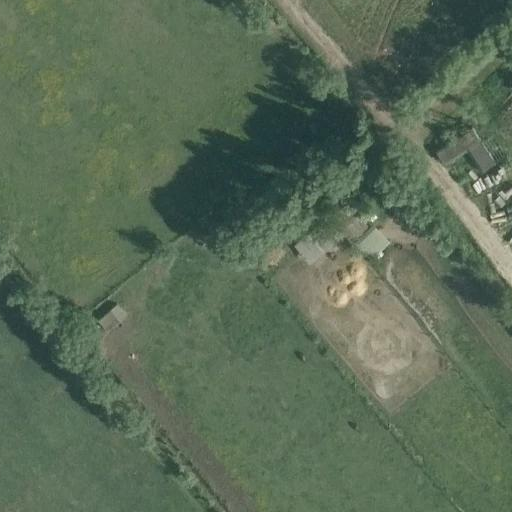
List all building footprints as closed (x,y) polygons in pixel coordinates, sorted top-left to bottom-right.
[(466,149),(481,171),(496,161),(483,142),(472,126),(435,151),(445,165),(466,149)] [(483,142),(496,161),(507,154),(494,135),(483,142)] [(500,162),(474,178),(481,189),(507,173),(500,162)] [(511,179),(490,195),(496,204),(511,192),(511,179)] [(295,244),(310,263),(344,235),(351,243),(369,227),(349,202),(295,244)] [(374,223),(355,242),(372,260),(391,241),(374,223)] [(98,320),(108,332),(127,315),(117,304),(98,320)]
